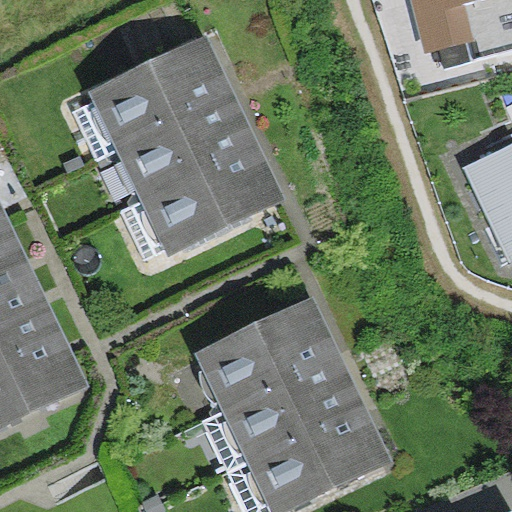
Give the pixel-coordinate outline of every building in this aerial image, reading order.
[(511,0),(410,0),(427,57),(439,54),(444,73),(511,54),(511,0)] [(211,83),(199,55),(84,106),(159,272),(273,221),(259,190),(235,137),(211,83)] [(511,142),(456,167),(500,268),(511,262),(511,142)] [(0,236),(0,443),(76,410),(57,366),(37,321),(11,262),(0,236)] [(308,315),(189,368),(254,511),(313,511),(383,481),(369,450),(347,400),(322,346),(308,315)]
